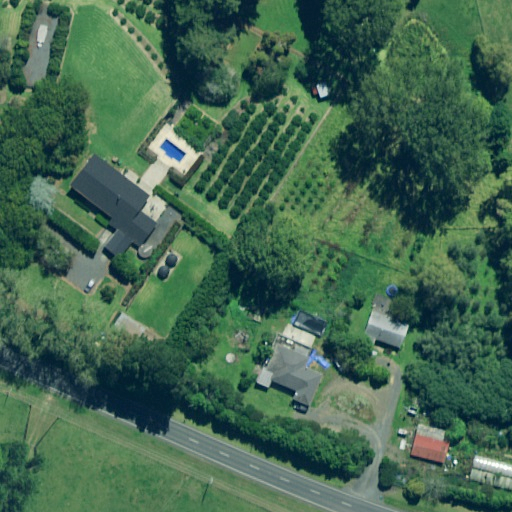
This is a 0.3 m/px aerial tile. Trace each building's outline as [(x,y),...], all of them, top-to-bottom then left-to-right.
[(61,13),(33,7),(16,81),(46,88),(57,40),(55,40),(61,13)] [(149,196),(93,154),(69,186),(110,217),(106,222),(117,230),(104,247),(119,259),(133,241),(139,246),(156,224),(138,211),(149,196)] [(392,300),(376,294),(361,341),(373,345),(375,340),(400,348),(409,320),(388,314),(392,300)] [(147,328),(121,314),(113,329),(139,343),(144,333),(147,328)] [(315,336),(287,323),(266,368),(263,367),(256,382),(267,388),(271,380),(296,392),(292,399),(309,407),(324,377),(301,366),(315,336)] [(377,353),(364,349),(359,364),(372,369),(377,353)] [(450,435),(419,427),(412,455),(443,463),(450,435)]
